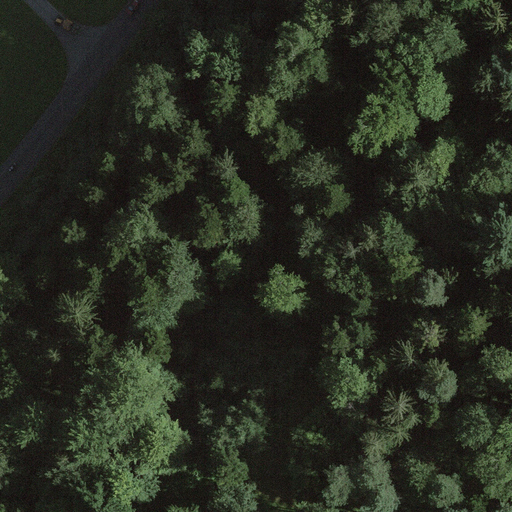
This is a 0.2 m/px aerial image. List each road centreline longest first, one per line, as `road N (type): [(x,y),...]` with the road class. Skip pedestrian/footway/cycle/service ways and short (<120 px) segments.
road 1 (track): [(316,507),(287,502),(272,478),(303,407),(430,263),(511,203)]
road 2 (unclassified): [(179,0),(0,219)]
